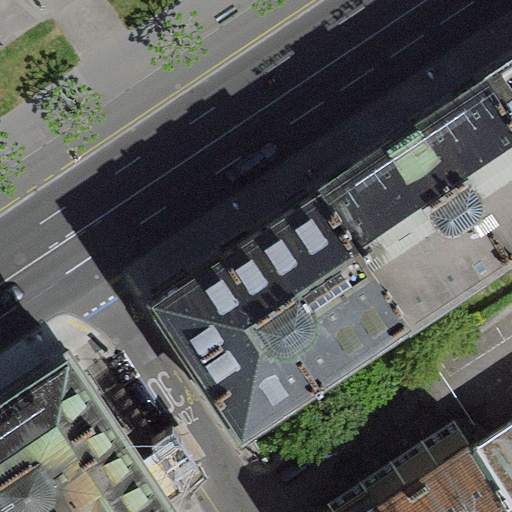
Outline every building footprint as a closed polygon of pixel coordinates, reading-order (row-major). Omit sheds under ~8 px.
[(511,58),(489,74),(511,109),(511,58)] [(511,250),(511,109),(489,74),(322,185),(410,318),(511,250)] [(410,318),(322,185),(148,295),(245,429),(410,318)] [(0,386),(0,511),(176,511),(64,344),(0,386)] [(511,421),(480,441),(511,490),(511,421)] [(511,511),(511,490),(480,441),(371,511),(511,511)]
